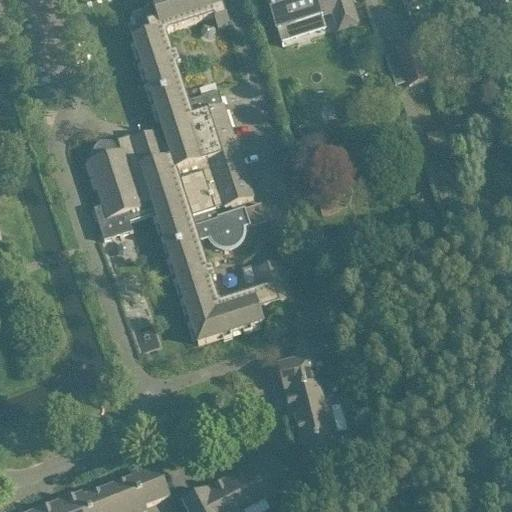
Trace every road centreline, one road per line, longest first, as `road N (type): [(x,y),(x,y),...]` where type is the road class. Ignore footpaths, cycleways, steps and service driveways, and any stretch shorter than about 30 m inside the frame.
road 1 (residential): [(139,389),(62,159),(70,82),(43,0)]
road 2 (residential): [(130,431),(165,452),(183,482),(267,440),(254,359)]
road 3 (residential): [(0,474),(21,477),(130,431)]
